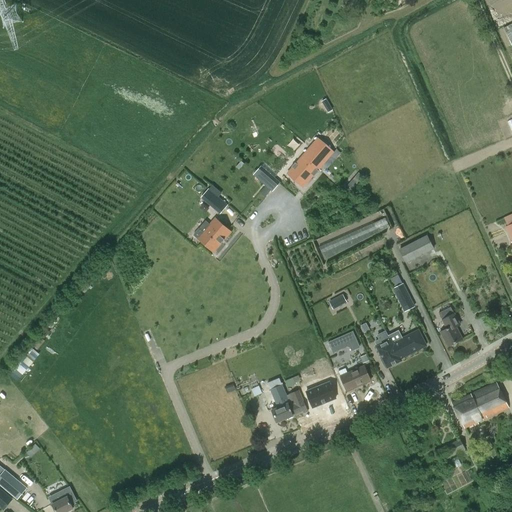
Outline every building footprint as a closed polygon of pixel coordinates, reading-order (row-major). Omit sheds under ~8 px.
[(511,24),(503,29),(511,46),(511,24)] [(327,96),(321,98),(327,115),(333,111),(327,96)] [(292,168),(287,173),(303,187),(313,176),(314,176),(313,175),(318,170),(318,171),(319,171),(318,170),(333,152),(318,139),(297,162),(296,161),(296,162),(297,162),(293,167),(292,167),(291,167),(292,168)] [(273,178),(267,186),(273,191),(279,183),(273,178)] [(221,214),(228,205),(223,200),(217,196),(210,205),(221,214)] [(386,216),(318,245),(326,261),(392,227),(386,216)] [(210,225),(204,232),(207,234),(201,241),(213,252),(231,232),(219,221),(213,228),(210,225)] [(400,250),(407,263),(434,249),(427,236),(400,250)] [(399,274),(389,278),(393,287),(403,282),(399,274)] [(394,289),(402,305),(412,299),(404,284),(394,289)] [(330,302),(334,308),(342,304),(338,298),(330,302)] [(452,306),(440,311),(446,329),(441,332),(448,346),(462,339),(456,327),(461,324),(452,306)] [(391,340),(401,359),(426,346),(419,330),(402,339),(398,332),(390,336),(389,335),(388,336),(391,340)] [(328,342),(332,352),(347,346),(352,348),(353,350),(360,347),(353,332),(328,342)] [(401,359),(391,340),(377,347),(388,367),(402,360),(401,359)] [(26,348),(5,374),(16,383),(38,357),(26,348)] [(367,355),(361,358),(364,364),(370,361),(367,355)] [(364,365),(347,373),(345,368),(339,371),(341,376),(340,376),(347,391),(371,381),(364,365)] [(285,381),(287,387),(295,384),(295,383),(301,380),(299,375),(285,381)] [(290,394),(295,404),(289,407),(288,403),(290,403),(283,384),(282,384),(280,378),(267,383),(272,394),(267,396),(272,410),(277,422),(294,415),(303,411),(304,413),(308,411),(299,390),(290,394)] [(310,391),(316,407),(340,397),(333,382),(310,391)] [(465,428),(508,408),(496,382),(453,403),(465,428)] [(227,393),(232,392),(236,390),(233,384),(228,386),(225,387),(227,393)] [(260,386),(251,388),(254,396),(263,393),(260,386)] [(460,438),(435,450),(440,461),(458,453),(460,457),(467,453),(460,438)] [(479,446),(483,453),(491,448),(488,441),(479,446)] [(456,468),(461,465),(457,457),(451,460),(456,468)] [(5,470),(0,475),(0,484),(18,499),(27,489),(5,470)] [(1,487),(0,487),(0,505),(3,509),(13,500),(1,487)] [(68,497),(66,498),(62,491),(56,494),(60,501),(53,504),(56,511),(65,511),(73,508),(68,497)]
